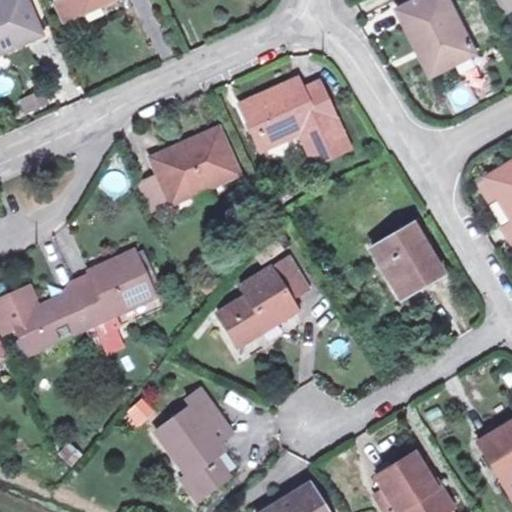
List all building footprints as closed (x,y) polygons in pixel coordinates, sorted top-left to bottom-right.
[(29,0),(0,0),(0,49),(43,29),(29,0)] [(60,0),(68,15),(101,0),(60,0)] [(427,71),(470,51),(446,0),(411,0),(397,6),(427,71)] [(347,144),(319,78),(302,85),(297,74),(241,98),(261,143),(299,127),(313,159),(347,144)] [(443,92),(453,112),(474,102),(464,81),(443,92)] [(241,165),(220,121),(153,151),(165,173),(147,181),(158,203),(241,165)] [(511,149),(482,168),(494,187),(511,216),(511,149)] [(482,194),(494,187),(482,168),(470,175),(482,194)] [(410,219),(371,243),(391,274),(397,269),(408,286),(440,266),(410,219)] [(254,245),(261,258),(290,243),(283,229),(254,245)] [(99,329),(119,322),(112,307),(157,287),(136,241),(90,261),(97,275),(79,283),(93,315),(99,329)] [(236,335),(297,303),(290,290),(305,283),(288,251),(238,276),(244,288),(219,302),(236,335)] [(93,315),(79,283),(41,299),(32,277),(5,289),(14,310),(17,317),(28,342),(93,315)] [(14,310),(5,289),(0,291),(0,312),(4,322),(17,317),(14,310)] [(119,322),(99,329),(105,344),(125,337),(119,322)] [(157,425),(189,469),(177,478),(190,498),(221,476),(208,457),(224,445),(212,428),(225,419),(200,385),(188,392),(193,400),(157,425)] [(138,415),(152,398),(139,388),(126,405),(138,415)] [(511,412),(476,435),(495,466),(499,464),(511,484),(511,412)] [(442,480),(436,483),(413,448),(377,471),(400,508),(395,511),(434,511),(454,499),(442,480)] [(331,511),(310,476),(256,507),(259,511),(331,511)]
